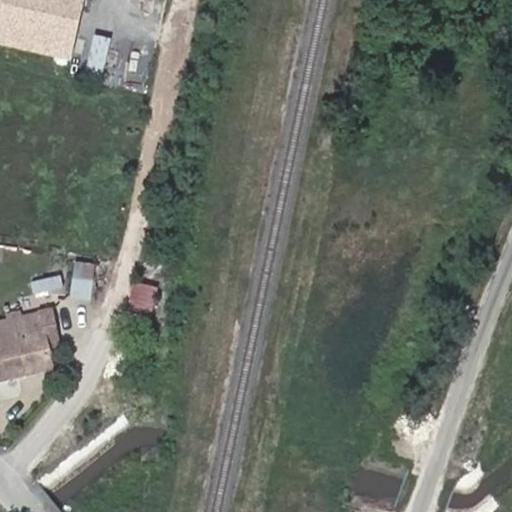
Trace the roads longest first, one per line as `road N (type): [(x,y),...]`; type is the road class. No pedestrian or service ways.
road 1 (track): [(188,0),(109,350)]
road 2 (residential): [(511,249),(419,511)]
